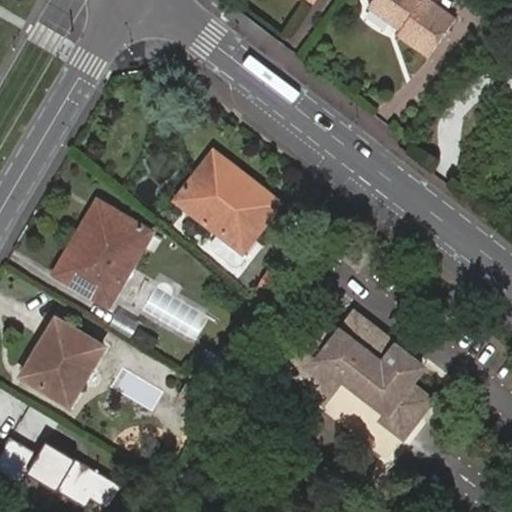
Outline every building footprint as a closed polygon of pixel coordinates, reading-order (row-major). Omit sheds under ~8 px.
[(374,0),(369,8),(401,31),(399,35),(429,58),(457,18),(431,0),(374,0)] [(283,202),(218,151),(180,199),(226,235),(218,245),(219,251),(235,264),(234,266),(240,270),(247,269),(251,263),(250,262),(253,257),(245,251),(283,202)] [(112,216),(117,209),(102,201),(98,207),(112,216)] [(116,274),(127,281),(155,232),(117,209),(112,216),(98,207),(59,273),(101,299),(116,274)] [(342,254),(354,239),(345,233),(334,248),(342,254)] [(101,299),(113,306),(127,281),(116,274),(101,299)] [(348,365),(394,401),(385,414),(407,431),(435,395),(417,381),(430,364),(363,313),(340,340),(319,324),(286,365),(323,395),(348,365)] [(61,322),(27,377),(70,404),(104,348),(61,322)] [(139,328),(132,338),(148,350),(155,339),(139,328)] [(193,375),(220,391),(236,364),(208,348),(193,375)] [(182,393),(209,409),(220,391),(193,375),(182,393)] [(30,473),(42,453),(13,436),(0,457),(0,460),(28,477),(30,473)] [(126,486),(49,441),(42,453),(30,473),(88,508),(93,500),(111,510),(126,486)] [(28,477),(0,460),(0,470),(23,485),(28,477)]
